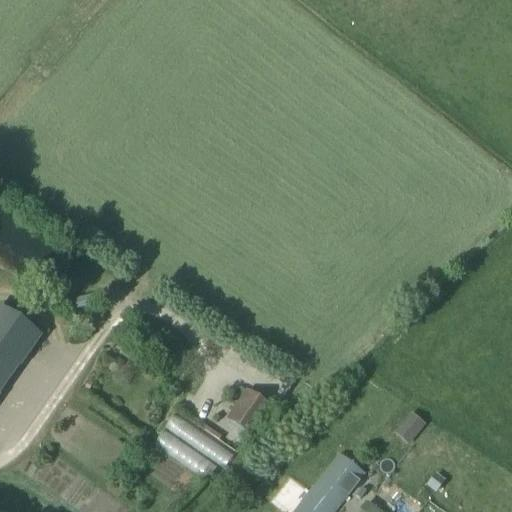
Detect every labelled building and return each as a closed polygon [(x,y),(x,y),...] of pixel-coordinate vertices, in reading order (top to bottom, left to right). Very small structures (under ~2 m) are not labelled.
[(338,0),(413,56),(446,11),(430,0),(338,0)] [(0,388),(36,337),(0,311),(0,388)] [(247,392),(225,423),(249,440),(271,409),(278,414),(294,389),(272,375),(256,398),(247,392)] [(168,411),(149,440),(200,474),(211,458),(219,463),(228,450),(168,411)] [(410,417),(394,436),(409,449),(425,429),(410,417)] [(337,456),(294,511),(336,511),(365,475),(337,456)]
